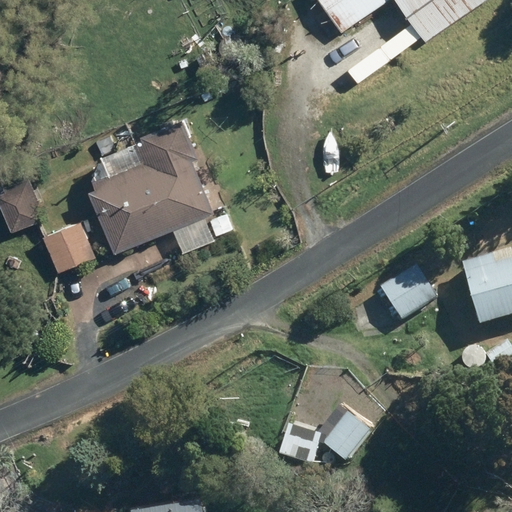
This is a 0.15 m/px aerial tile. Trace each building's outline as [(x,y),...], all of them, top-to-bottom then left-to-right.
[(326,0),(343,25),(381,0),(326,0)] [(480,0),(418,40),(440,74),(510,29),(491,0),(480,0)] [(84,177),(114,247),(172,222),(183,248),(214,235),(203,209),(211,205),(175,120),(131,138),(138,155),(84,177)] [(0,193),(0,206),(7,226),(52,208),(40,178),(0,193)] [(87,222),(46,234),(55,263),(96,250),(87,222)] [(511,256),(463,273),(477,325),(511,314),(511,256)] [(378,288),(400,318),(431,297),(410,266),(378,288)] [(461,313),(428,314),(429,344),(462,343),(461,313)] [(471,370),(473,371),(475,371),(477,370),(479,370),(481,369),(483,367),(484,366),(485,364),(486,362),(486,360),(488,359),(494,368),(511,353),(511,347),(506,340),(486,354),(485,352),(483,350),(482,349),(480,348),(478,347),(476,346),(474,346),(472,347),(470,347),(468,348),(466,350),(465,351),(464,353),(463,355),(462,357),(462,359),(463,361),(463,363),(464,365),(465,367),(467,368),(469,369),(471,370)] [(197,511),(195,497),(126,509),(126,511),(197,511)]
